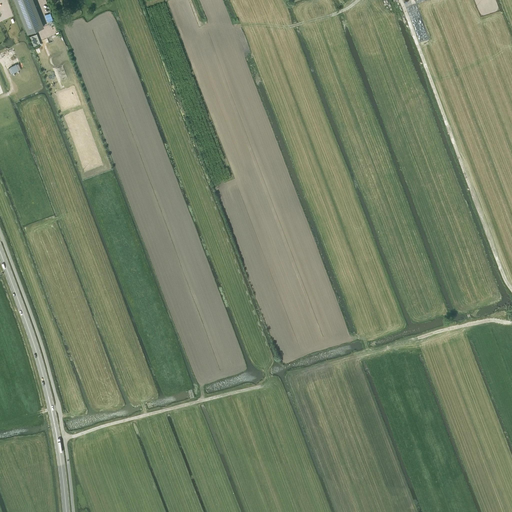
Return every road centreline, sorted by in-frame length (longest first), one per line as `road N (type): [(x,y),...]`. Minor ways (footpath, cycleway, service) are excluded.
road 1 (unclassified): [(73,511),(52,383),(0,232)]
road 2 (primary): [(65,511),(45,384),(0,253)]
road 3 (track): [(258,386),(63,439)]
